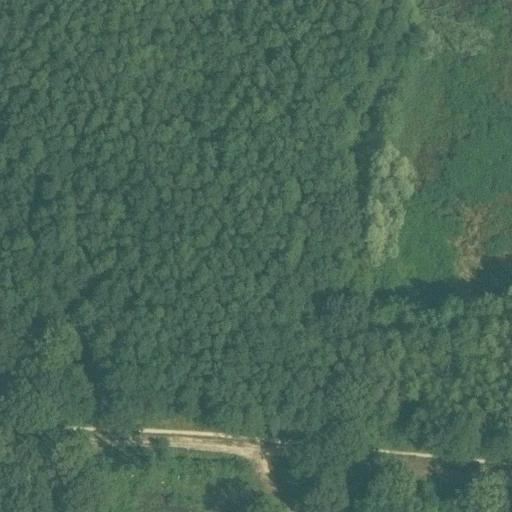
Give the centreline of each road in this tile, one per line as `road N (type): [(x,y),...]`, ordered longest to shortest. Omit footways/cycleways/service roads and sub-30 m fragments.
road 1 (track): [(511,468),(247,445)]
road 2 (track): [(247,445),(0,430)]
